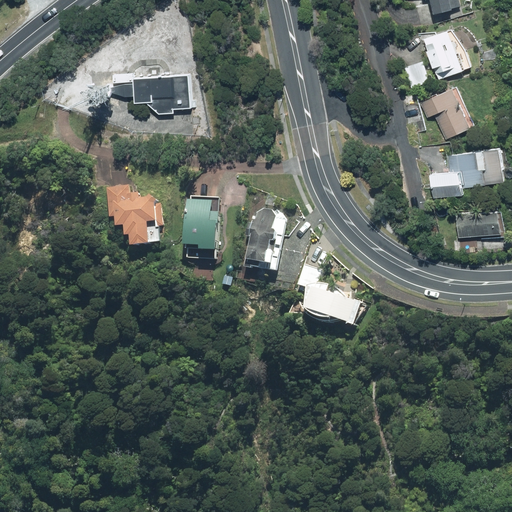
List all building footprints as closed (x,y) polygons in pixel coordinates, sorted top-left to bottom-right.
[(433,0),(438,18),(458,13),(457,10),(464,8),(461,0),(433,0)] [(465,72),(453,31),(427,39),(439,80),(465,72)] [(432,84),(426,63),(406,69),(411,90),(432,84)] [(193,108),(191,74),(135,77),(135,73),(115,74),(116,92),(128,96),(136,96),(137,104),(149,103),(161,114),(176,113),(176,109),(193,108)] [(474,130),(457,89),(423,103),(428,116),(436,113),(448,140),(474,130)] [(435,197),(467,193),(467,187),(507,182),(502,148),(450,155),(452,171),(432,174),(435,197)] [(166,228),(162,202),(160,203),(152,197),(150,200),(142,201),(141,195),(133,196),(131,186),(108,190),(112,220),(118,220),(120,232),(127,230),(129,242),(131,241),(132,253),(154,250),(154,247),(160,246),(157,230),(166,228)] [(222,260),(224,219),(217,219),(217,208),(191,207),(189,255),(205,255),(205,260),(222,260)] [(279,275),(288,223),(288,221),(283,214),(279,217),(275,211),(267,210),(260,215),(259,222),(257,221),(256,225),(250,224),(247,238),(254,239),(254,241),(255,241),(252,257),(250,257),(247,271),(254,272),(255,270),(279,275)] [(461,239),(506,237),(505,215),(480,216),(479,214),(459,214),(461,239)] [(321,285),(325,271),(306,265),(299,289),(306,292),(306,289),(311,291),(310,315),(315,319),(320,321),(327,323),(332,324),(338,323),(343,322),(359,327),(366,304),(352,300),(349,296),(346,292),(342,289),(334,286),(328,285),(322,285),(321,285)]
